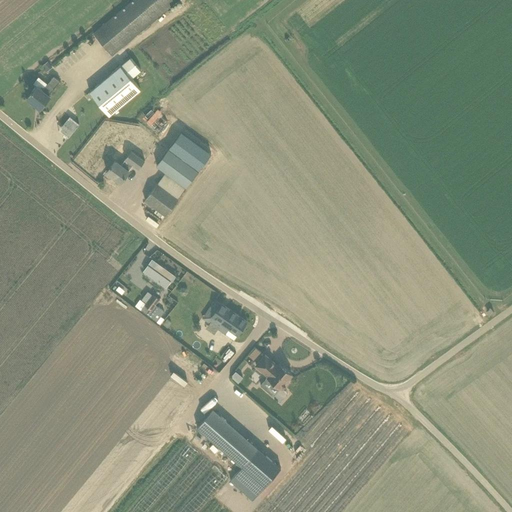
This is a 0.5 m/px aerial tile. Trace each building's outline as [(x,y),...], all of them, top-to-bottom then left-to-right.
[(132,0),(93,33),(112,55),(176,0),(132,0)] [(140,89),(121,65),(89,91),(109,115),(140,89)] [(54,76),(49,82),(42,90),(36,85),(27,98),(40,108),(50,96),(49,95),(60,81),(54,76)] [(72,133),(79,124),(70,116),(62,126),(72,133)] [(166,171),(157,183),(178,198),(186,187),(198,170),(168,148),(156,165),(166,171)] [(133,164),(139,168),(145,160),(131,150),(125,158),(121,164),(115,160),(106,171),(121,182),(129,170),(133,164)] [(157,183),(145,200),(166,215),(178,199),(178,198),(157,183)] [(168,286),(175,273),(150,258),(142,271),(168,286)] [(153,293),(144,304),(151,310),(160,299),(153,293)] [(247,321),(215,299),(208,309),(205,314),(202,318),(234,340),(247,321)] [(163,323),(167,326),(171,322),(167,318),(163,323)] [(248,355),(253,359),(260,350),(255,347),(248,355)] [(279,363),(278,364),(277,365),(265,355),(256,365),(268,376),(267,377),(280,388),(280,387),(282,389),(288,382),(286,381),(292,374),(283,366),(279,363)] [(232,378),(238,383),(242,378),(237,373),(232,378)] [(197,427),(243,467),(254,477),(266,487),(281,468),(213,409),(197,427)] [(263,434),(259,435),(265,452),(270,451),(263,434)] [(242,491),(254,477),(243,467),(231,481),(242,491)] [(254,501),(266,487),(254,477),(242,491),(254,501)]
